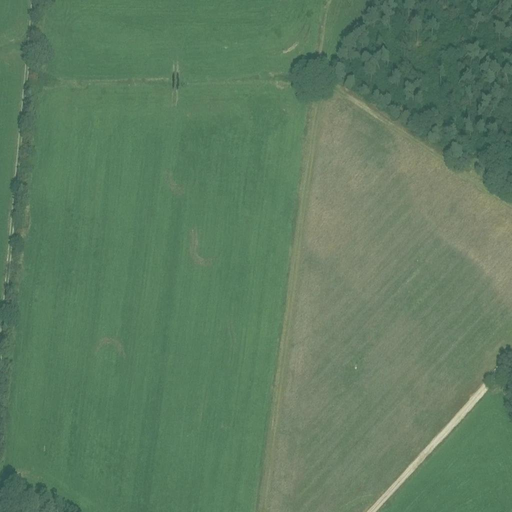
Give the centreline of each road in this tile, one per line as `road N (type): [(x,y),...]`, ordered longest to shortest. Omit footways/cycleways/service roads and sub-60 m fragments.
road 1 (track): [(0,337),(32,0)]
road 2 (track): [(511,362),(372,511)]
